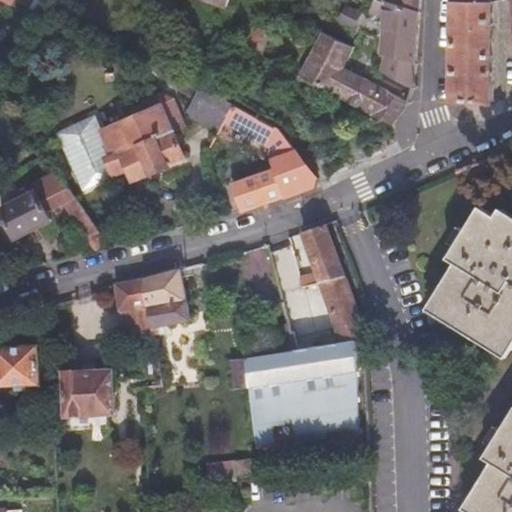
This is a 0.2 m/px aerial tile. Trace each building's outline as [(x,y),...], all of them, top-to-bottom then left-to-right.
[(384,2),(376,0),(365,0),(358,31),(382,38),(381,56),(386,56),(379,70),(413,89),(421,11),(384,2)] [(384,0),(384,2),(421,11),(421,0),(384,0)] [(452,103),(490,103),(491,1),(452,2),(452,103)] [(345,5),(337,20),(353,28),(361,12),(345,5)] [(268,33),(252,28),(246,47),(262,56),(268,33)] [(350,48),(322,32),(299,74),(329,91),(336,79),(340,74),(337,73),(346,56),(350,48)] [(167,66),(150,57),(144,69),(161,78),(167,66)] [(159,81),(192,99),(200,85),(167,66),(161,78),(159,81)] [(351,81),(354,75),(342,69),(340,74),(351,81)] [(336,79),(329,91),(374,114),(393,124),(409,103),(354,75),(351,81),(340,74),(336,79)] [(192,115),(219,130),(223,120),(232,102),(200,85),(192,99),(188,105),(192,115)] [(232,102),(223,120),(265,144),(275,126),(232,102)] [(186,157),(163,105),(120,125),(102,134),(111,156),(103,159),(111,177),(130,169),(134,179),(186,157)] [(231,184),(240,209),(314,186),(316,179),(294,149),(270,159),(272,167),(231,184)] [(95,250),(112,246),(70,188),(57,169),(35,182),(38,189),(24,198),(17,201),(15,203),(2,209),(0,210),(0,211),(15,240),(52,220),(47,212),(63,203),(95,250)] [(17,201),(24,198),(20,192),(14,196),(17,201)] [(0,204),(2,209),(15,203),(12,198),(0,204)] [(495,222),(480,213),(445,268),(456,275),(432,312),(443,319),(439,324),(489,355),(493,348),(510,359),(511,355),(511,223),(499,215),(495,222)] [(325,225),(303,233),(322,281),(344,276),(325,225)] [(182,270),(146,280),(152,323),(190,316),(182,270)] [(246,356),(249,387),(256,446),(360,431),(355,333),(360,315),(344,276),(322,281),(301,287),(303,296),(297,298),(305,330),(291,333),(295,349),(272,352),(246,356)] [(118,285),(118,288),(124,330),(153,327),(152,323),(146,280),(118,285)] [(291,333),(289,323),(266,328),(272,352),(295,349),(291,333)] [(39,351),(0,351),(0,385),(40,384),(39,351)] [(231,359),(234,389),(249,387),(246,356),(231,359)] [(88,368),(66,369),(66,411),(114,410),(114,371),(88,371),(88,368)] [(511,511),(511,428),(488,468),(496,473),(472,511),(473,511),(511,511)]
